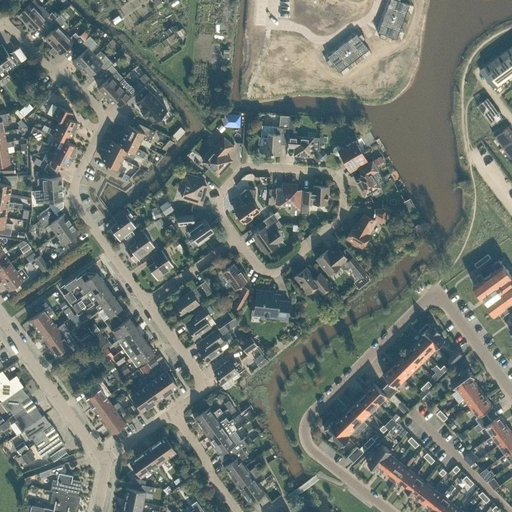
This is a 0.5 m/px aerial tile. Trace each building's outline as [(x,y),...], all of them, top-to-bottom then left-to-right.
[(25,22),(38,9),(31,2),(32,0),(26,0),(29,3),(17,14),(25,22)] [(389,0),(384,14),(403,21),(409,4),(400,0),(389,0)] [(43,5),(38,9),(25,22),(32,30),(46,18),(45,17),(47,16),(52,21),(57,17),(52,11),(50,13),(43,5)] [(52,46),(66,33),(62,29),(68,25),(64,20),(65,19),(60,14),(51,22),(56,27),(44,37),(52,46)] [(384,14),(378,31),(381,32),(379,36),(385,38),(387,34),(397,38),(403,21),(384,14)] [(357,32),(342,43),(355,59),(369,47),(363,39),(366,37),(362,31),(359,34),(357,32)] [(70,37),(66,33),(52,46),(53,46),(50,49),(50,51),(54,55),(56,56),(59,53),(60,54),(71,43),(76,48),(79,35),(78,36),(75,32),(70,37)] [(80,68),(80,69),(95,55),(91,51),(98,44),(90,35),(79,45),(84,50),(73,60),(74,62),(74,64),(77,68),(80,68)] [(330,57),(326,60),(331,65),(334,62),(340,70),(355,59),(342,43),(328,55),(330,57)] [(0,60),(4,67),(13,60),(16,64),(21,61),(14,50),(9,54),(2,44),(0,45),(0,60)] [(511,48),(511,47),(502,53),(511,66),(511,48)] [(95,55),(80,69),(88,77),(99,66),(104,71),(113,63),(104,54),(103,55),(99,51),(95,55)] [(493,60),(507,79),(511,74),(511,66),(502,53),(493,60)] [(0,79),(9,73),(4,67),(0,60),(0,79)] [(493,60),(485,66),(487,70),(490,74),(493,78),(496,81),(498,85),(507,79),(493,60)] [(98,87),(105,95),(123,78),(116,70),(117,70),(111,64),(100,75),(105,80),(98,87)] [(123,78),(105,95),(112,103),(119,96),(124,101),(136,90),(131,85),(130,86),(123,78)] [(167,109),(145,85),(134,96),(138,101),(136,103),(141,108),(140,109),(146,115),(147,114),(154,122),(167,109)] [(488,97),(482,101),(486,107),(483,113),(492,125),(503,117),(488,97)] [(57,124),(75,133),(77,129),(75,128),(78,122),(70,118),(73,113),(58,105),(52,115),(59,119),(57,124)] [(23,116),(17,109),(15,111),(20,118),(23,116)] [(0,131),(4,131),(3,125),(8,124),(6,113),(0,114),(0,131)] [(289,116),(286,115),(280,115),(279,126),(275,126),(275,133),(268,133),(267,137),(261,136),(260,152),(270,153),(270,154),(279,154),(280,143),(287,144),(289,116)] [(21,126),(22,127),(27,126),(21,119),(17,122),(21,126)] [(129,125),(124,135),(140,143),(142,138),(150,142),(155,131),(139,123),(136,129),(129,125)] [(74,135),(75,133),(57,124),(54,129),(50,127),(47,132),(56,136),(68,141),(71,134),(74,135)] [(495,135),(495,136),(503,147),(511,140),(511,130),(509,125),(500,131),(495,135)] [(33,126),(29,133),(35,136),(39,129),(33,126)] [(289,131),(287,151),(288,151),(288,144),(294,145),(294,155),(312,156),(313,137),(295,136),(296,131),(289,131)] [(137,148),(140,143),(124,135),(119,144),(134,153),(143,157),(146,152),(137,148)] [(56,148),(74,157),(76,153),(74,152),(77,146),(68,141),(61,138),(56,136),(51,145),(56,147),(56,148)] [(216,147),(203,161),(218,174),(227,165),(226,155),(225,154),(233,145),(224,137),(215,146),(216,147)] [(13,140),(0,142),(0,153),(8,152),(7,146),(14,145),(13,140)] [(112,140),(107,150),(123,158),(125,154),(134,158),(136,154),(134,153),(119,144),(112,140)] [(333,147),(333,150),(333,152),(335,154),(338,155),(340,154),(350,171),(367,161),(355,140),(342,147),(340,145),(338,145),(335,145),(333,147)] [(511,140),(503,147),(511,158),(511,157),(511,140)] [(74,157),(56,148),(53,153),(47,150),(42,160),(47,162),(59,168),(61,170),(64,164),(67,166),(70,160),(72,161),(74,157)] [(123,158),(107,150),(102,160),(109,164),(106,170),(118,175),(123,165),(120,163),(123,158)] [(0,164),(10,163),(8,152),(0,153),(0,164)] [(362,176),(353,181),(361,195),(368,191),(369,193),(380,186),(372,173),(378,170),(372,160),(358,169),(362,176)] [(47,162),(44,169),(47,170),(47,175),(55,175),(59,168),(47,162)] [(185,173),(182,182),(187,183),(182,198),(201,204),(207,186),(198,183),(200,177),(185,173)] [(0,182),(0,193),(10,195),(11,185),(14,185),(16,175),(3,175),(2,183),(0,182)] [(43,190),(62,188),(61,176),(37,178),(37,184),(42,183),(43,190)] [(241,178),(234,187),(238,191),(246,182),(241,178)] [(277,187),(275,202),(291,203),(290,208),(291,208),(300,209),(301,189),(301,193),(295,193),(296,184),(282,183),(282,188),(277,187)] [(301,213),(308,213),(309,202),(328,204),(328,199),(331,196),(328,193),(329,186),(314,185),(313,192),(310,192),(310,191),(302,190),(301,213)] [(62,190),(62,188),(43,190),(43,196),(38,197),(39,202),(63,200),(63,198),(64,198),(64,189),(62,190)] [(245,201),(234,209),(243,222),(244,221),(245,223),(253,218),(252,216),(259,210),(252,201),(254,200),(255,189),(245,188),(239,194),(245,201)] [(0,204),(8,206),(21,208),(22,204),(9,201),(10,195),(0,193),(0,204)] [(167,200),(159,206),(165,215),(173,209),(167,200)] [(41,222),(47,218),(54,213),(50,206),(36,216),(41,222)] [(110,228),(109,229),(114,236),(115,234),(119,239),(124,236),(127,240),(135,234),(131,229),(135,226),(129,217),(132,215),(133,215),(127,208),(114,217),(117,222),(111,227),(110,227),(110,228)] [(374,208),(374,215),(384,221),(385,218),(386,209),(374,208)] [(160,209),(153,211),(155,218),(162,216),(160,209)] [(56,234),(71,223),(64,213),(51,223),(47,218),(39,224),(43,229),(45,227),(48,232),(52,229),(56,234)] [(282,225),(278,219),(273,213),(264,220),(267,225),(252,235),(265,252),(277,243),(284,238),(277,228),(282,225)] [(353,225),(346,238),(362,247),(369,234),(367,233),(374,219),(363,213),(356,226),(353,225)] [(192,214),(178,215),(179,225),(185,224),(189,229),(188,230),(198,244),(208,237),(207,235),(213,231),(204,218),(198,223),(193,223),(192,214)] [(6,217),(0,215),(0,233),(10,235),(12,223),(5,222),(6,217)] [(28,231),(40,223),(38,220),(33,224),(30,223),(28,231)] [(71,223),(56,234),(60,239),(53,244),(60,253),(69,247),(66,242),(78,233),(71,223)] [(415,237),(424,230),(418,223),(409,229),(415,237)] [(150,248),(154,246),(142,229),(142,230),(133,236),(136,241),(129,246),(130,248),(126,250),(134,260),(137,258),(138,259),(138,258),(150,250),(151,250),(150,248)] [(328,249),(316,258),(329,274),(339,265),(342,269),(347,269),(351,266),(347,261),(348,260),(338,247),(331,253),(328,249)] [(148,266),(156,278),(169,269),(169,268),(172,265),(173,265),(161,249),(152,256),(155,261),(148,266)] [(29,261),(36,255),(32,250),(25,255),(29,261)] [(0,269),(10,262),(4,253),(0,255),(0,269)] [(488,253),(475,263),(478,267),(491,257),(488,253)] [(45,262),(39,254),(33,258),(42,271),(48,267),(45,262)] [(348,260),(347,261),(351,266),(359,277),(365,272),(353,256),(348,260)] [(495,314),(500,311),(504,315),(510,311),(506,306),(511,301),(511,275),(509,272),(507,268),(503,264),(499,259),(493,264),(497,269),(485,277),(481,272),(475,277),(479,281),(474,285),(477,289),(476,290),(479,294),(480,293),(483,298),(482,298),(485,302),(486,302),(489,306),(488,307),(491,311),(492,310),(495,314)] [(0,269),(0,277),(2,281),(17,270),(10,262),(0,269)] [(233,263),(222,271),(235,289),(248,279),(243,272),(241,273),(233,263)] [(22,267),(17,270),(2,281),(9,290),(28,276),(22,267)] [(306,267),(294,276),(308,293),(316,286),(322,293),(331,286),(320,272),(319,273),(322,276),(317,280),(306,267)] [(83,294),(85,293),(90,289),(103,280),(96,271),(89,277),(85,272),(77,278),(76,277),(65,285),(68,289),(70,288),(71,290),(79,284),(82,289),(80,290),(83,294)] [(97,298),(109,289),(103,280),(90,289),(85,293),(92,302),(97,298)] [(205,280),(200,284),(207,293),(212,290),(205,280)] [(201,295),(199,292),(195,287),(175,302),(179,308),(177,309),(181,314),(198,302),(201,300),(201,295)] [(244,287),(233,306),(239,309),(250,290),(244,287)] [(103,307),(115,298),(109,289),(97,298),(100,303),(95,306),(98,310),(103,307)] [(253,299),(251,312),(261,313),(261,316),(287,319),(289,301),(279,300),(279,294),(264,292),(264,290),(257,289),(257,291),(256,291),(255,300),(253,299)] [(69,291),(63,295),(69,303),(75,299),(69,291)] [(122,307),(115,298),(103,307),(109,315),(104,319),(108,325),(119,317),(115,312),(122,307)] [(64,300),(59,304),(62,309),(67,305),(64,300)] [(299,301),(293,302),(295,311),(302,310),(299,301)] [(30,319),(36,328),(50,318),(56,314),(49,305),(48,306),(45,302),(41,304),(44,309),(30,319)] [(77,302),(72,306),(76,312),(82,308),(77,302)] [(211,317),(209,314),(214,311),(209,305),(205,308),(203,306),(193,313),(197,318),(186,325),(191,332),(189,333),(193,338),(215,322),(212,318),(207,321),(206,321),(211,317)] [(68,306),(63,309),(66,313),(69,318),(70,317),(74,314),(68,306)] [(78,315),(83,321),(87,318),(83,311),(78,315)] [(74,314),(70,317),(76,326),(82,321),(78,315),(74,314)] [(235,316),(218,329),(222,334),(239,321),(235,316)] [(118,339),(135,326),(129,317),(122,322),(119,317),(108,325),(112,330),(118,339)] [(57,327),(50,318),(36,328),(42,337),(57,327)] [(49,346),(63,336),(59,330),(67,325),(64,321),(57,327),(42,337),(49,346)] [(428,322),(419,331),(422,333),(423,335),(424,335),(437,348),(436,348),(437,348),(445,340),(439,334),(441,333),(434,326),(433,328),(430,325),(428,322)] [(93,323),(88,327),(93,334),(98,331),(93,323)] [(124,348),(142,335),(135,326),(118,339),(117,339),(124,348)] [(222,339),(221,338),(215,329),(205,337),(208,342),(198,349),(203,355),(201,356),(205,361),(228,345),(229,342),(226,339),(222,339)] [(63,336),(49,346),(55,355),(57,353),(61,358),(65,355),(78,346),(71,336),(68,332),(63,336)] [(148,344),(142,335),(124,348),(130,357),(148,344)] [(416,343),(429,356),(436,348),(437,348),(424,335),(423,335),(416,343)] [(251,336),(239,344),(245,352),(257,344),(251,336)] [(103,350),(111,344),(106,337),(98,343),(103,350)] [(408,350),(421,364),(429,356),(416,343),(408,350)] [(154,353),(148,344),(130,357),(136,366),(154,353)] [(103,350),(102,350),(108,359),(109,358),(113,355),(107,347),(103,350)] [(453,364),(463,354),(458,349),(448,359),(453,364)] [(413,371),(421,364),(408,350),(400,358),(413,371)] [(253,359),(258,367),(267,360),(262,353),(253,359)] [(147,362),(150,367),(157,362),(154,357),(149,360),(147,362)] [(400,358),(392,366),(405,379),(413,371),(400,358)] [(229,359),(214,370),(218,377),(217,378),(220,383),(224,388),(228,387),(231,386),(234,382),(234,379),(240,375),(237,371),(242,367),(239,362),(234,366),(229,359)] [(150,367),(147,362),(140,367),(145,374),(152,369),(150,367)] [(125,363),(119,367),(124,374),(130,370),(125,363)] [(444,372),(441,368),(437,364),(433,368),(437,372),(432,376),(436,380),(444,372)] [(397,387),(405,379),(392,366),(384,374),(390,381),(386,385),(394,394),(399,389),(397,387)] [(451,380),(458,389),(458,390),(458,389),(473,378),(475,377),(468,367),(465,370),(464,368),(456,373),(457,375),(451,380)] [(116,368),(113,371),(117,377),(118,379),(122,376),(116,368)] [(2,370),(0,371),(0,397),(2,400),(21,387),(23,386),(16,376),(9,381),(2,371),(3,371),(2,370)] [(166,370),(157,377),(168,392),(177,386),(166,370)] [(149,383),(160,398),(168,392),(157,377),(149,383)] [(465,398),(479,387),(473,378),(458,389),(465,398)] [(90,394),(85,397),(92,406),(106,396),(111,393),(101,379),(86,390),(90,394)] [(151,405),(160,398),(149,383),(140,389),(151,405)] [(375,383),(367,391),(380,404),(388,396),(390,398),(394,394),(386,385),(382,389),(375,383)] [(2,400),(0,401),(7,411),(10,409),(13,414),(25,406),(21,401),(28,396),(21,387),(2,400)] [(486,396),(479,387),(465,398),(471,407),(486,396)] [(151,405),(140,389),(131,396),(142,411),(151,405)] [(359,399),(372,412),(380,404),(367,391),(359,399)] [(113,405),(106,396),(92,406),(98,415),(113,405)] [(493,405),(486,396),(471,407),(478,416),(476,418),(479,423),(489,416),(486,411),(493,405)] [(364,420),(372,412),(359,399),(351,407),(364,420)] [(224,403),(228,408),(232,405),(229,400),(224,403)] [(118,401),(113,405),(98,415),(104,424),(119,414),(115,409),(121,405),(118,401)] [(409,408),(402,401),(398,406),(404,412),(409,408)] [(232,405),(228,408),(231,413),(236,410),(232,405)] [(25,406),(13,414),(17,419),(14,421),(21,431),(23,430),(42,416),(35,406),(28,411),(25,406)] [(194,418),(201,427),(216,416),(222,412),(219,407),(213,412),(209,407),(194,418)] [(356,428),(364,420),(351,407),(343,415),(356,428)] [(42,416),(23,430),(30,439),(32,438),(35,442),(47,434),(43,429),(51,424),(44,414),(42,416)] [(119,414),(104,424),(111,433),(125,423),(119,414)] [(348,435),(356,428),(343,415),(335,422),(348,435)] [(493,421),(489,416),(479,423),(483,428),(485,426),(492,435),(507,424),(500,415),(493,421)] [(222,425),(216,416),(201,427),(207,436),(222,425)] [(393,417),(385,425),(390,430),(395,425),(398,422),(393,417)] [(6,420),(0,424),(0,426),(3,430),(10,426),(6,420)] [(342,446),(350,437),(348,435),(335,422),(333,420),(325,429),(328,432),(326,433),(335,441),(336,440),(342,446)] [(229,421),(222,425),(207,436),(214,445),(229,434),(225,429),(231,424),(229,421)] [(390,430),(389,431),(395,436),(398,433),(403,426),(398,422),(395,425),(390,430)] [(511,434),(511,431),(507,424),(492,435),(486,439),(490,444),(495,440),(499,444),(511,434)] [(230,454),(241,447),(249,441),(246,436),(241,439),(235,430),(229,434),(214,445),(220,454),(227,450),(230,454)] [(47,434),(35,442),(39,447),(36,450),(42,457),(45,455),(46,457),(65,444),(58,434),(51,439),(47,434)] [(505,453),(511,448),(511,434),(499,444),(505,453)] [(165,436),(156,443),(167,458),(176,452),(165,436)] [(28,448),(23,441),(15,447),(20,454),(28,448)] [(158,464),(167,458),(156,443),(147,449),(158,464)] [(379,468),(390,454),(392,452),(382,444),(376,453),(374,451),(369,458),(370,460),(368,463),(377,470),(379,468)] [(354,461),(364,452),(358,446),(348,456),(354,461)] [(247,455),(241,447),(230,454),(226,457),(230,462),(223,467),(230,476),(245,465),(241,460),(247,455)] [(511,462),(511,448),(505,453),(500,458),(503,462),(508,458),(511,462)] [(36,457),(30,449),(21,455),(27,464),(36,457)] [(149,471),(158,464),(147,449),(138,455),(149,471)] [(470,452),(464,457),(468,461),(471,465),(475,461),(477,460),(470,452)] [(390,454),(379,468),(387,475),(399,461),(390,454)] [(149,471),(138,455),(129,462),(140,477),(149,471)] [(407,468),(399,461),(387,475),(396,482),(407,468)] [(249,470),(245,465),(230,476),(236,485),(260,468),(262,466),(259,462),(254,465),(255,466),(249,470)] [(53,490),(78,495),(81,482),(72,480),(73,475),(64,473),(65,469),(64,463),(51,468),(53,473),(58,474),(56,482),(52,481),(50,490),(47,489),(47,490),(53,490)] [(243,494),(258,483),(254,478),(263,472),(260,468),(236,485),(243,494)] [(416,474),(407,468),(396,482),(405,488),(405,489),(416,474)] [(484,477),(487,481),(491,478),(492,477),(486,468),(479,473),(484,477)] [(178,474),(183,480),(189,475),(185,469),(178,474)] [(270,474),(265,477),(269,483),(274,479),(270,474)] [(414,496),(425,481),(416,474),(405,489),(405,488),(404,489),(414,496)] [(494,477),(488,481),(492,486),(494,489),(495,489),(500,485),(494,477)] [(434,488),(425,481),(414,496),(423,502),(434,488)] [(258,483),(243,494),(249,503),(264,492),(258,483)] [(124,498),(143,502),(144,497),(152,498),(154,487),(142,484),(140,490),(126,487),(124,498)] [(432,509),(442,495),(434,488),(423,502),(431,509),(432,509)] [(447,489),(442,495),(432,509),(431,509),(434,511),(443,511),(451,501),(447,498),(451,492),(447,489)] [(80,496),(78,495),(53,490),(51,499),(55,500),(53,509),(31,505),(30,511),(57,511),(61,511),(67,511),(68,508),(77,509),(80,496)] [(122,508),(141,511),(143,502),(124,498),(122,508)] [(188,511),(200,511),(203,510),(196,500),(191,504),(194,508),(188,511)] [(457,511),(460,509),(451,501),(443,511),(457,511)]
